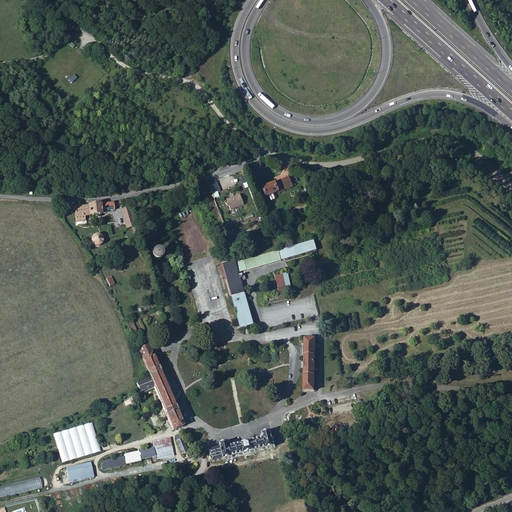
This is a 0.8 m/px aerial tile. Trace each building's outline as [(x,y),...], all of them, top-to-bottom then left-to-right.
[(260,164),(259,162),(254,165),(256,171),(262,168),(260,164)] [(263,187),(267,197),(295,185),(291,176),(263,187)] [(208,184),(212,194),(219,192),(214,181),(208,184)] [(226,201),(230,212),(244,206),(240,196),(226,201)] [(77,208),(74,208),(75,223),(84,222),(83,216),(93,215),(96,215),(101,214),(101,211),(114,210),(113,203),(111,203),(95,205),(86,206),(77,208)] [(130,207),(121,209),(127,227),(131,226),(134,236),(138,235),(138,233),(133,217),(130,207)] [(269,220),(270,223),(280,219),(277,213),(264,218),(265,222),(269,220)] [(319,235),(321,241),(341,236),(339,230),(319,235)] [(340,237),(342,243),(366,237),(365,231),(340,237)] [(94,234),(93,235),(92,236),(91,237),(91,238),(90,239),(90,240),(91,241),(91,243),(92,244),(93,245),(94,246),(95,246),(96,246),(97,246),(98,246),(99,246),(100,246),(100,245),(101,245),(102,244),(103,243),(103,242),(103,241),(103,240),(103,239),(103,238),(103,237),(102,236),(101,235),(100,234),(99,234),(98,234),(97,233),(96,234),(95,234),(94,234)] [(231,298),(239,328),(253,324),(241,281),(243,280),(242,277),(240,278),(238,272),(316,250),(313,241),(280,250),(282,256),(280,257),(278,251),(236,263),(235,259),(223,263),(232,297),(231,298)] [(156,251),(155,251),(154,251),(154,252),(153,252),(153,253),(152,254),(152,255),(152,256),(153,257),(153,258),(154,258),(154,259),(155,259),(156,260),(157,260),(158,260),(158,259),(159,259),(160,259),(160,258),(161,258),(161,257),(161,256),(161,255),(161,254),(161,253),(161,252),(160,252),(159,251),(158,251),(157,250),(156,251)] [(267,298),(268,304),(293,299),(288,273),(276,276),(280,296),(267,298)] [(106,279),(109,286),(114,284),(111,277),(106,279)] [(131,318),(125,321),(134,341),(136,340),(135,338),(139,336),(132,323),(133,322),(131,318)] [(315,339),(304,338),(304,368),(303,391),(314,391),(314,370),(315,339)] [(136,384),(139,391),(140,392),(153,386),(172,430),(183,425),(172,398),(173,397),(174,397),(175,396),(176,396),(177,395),(177,394),(178,393),(178,391),(178,390),(178,388),(178,387),(178,386),(178,385),(178,384),(177,383),(177,382),(176,381),(175,380),(174,379),(173,379),(172,378),(171,378),(171,377),(170,377),(169,376),(168,376),(167,374),(166,373),(166,371),(165,370),(160,372),(149,345),(137,350),(150,378),(136,384)] [(117,413),(119,418),(135,411),(133,407),(117,413)] [(103,427),(106,434),(138,421),(136,415),(103,427)] [(54,433),(62,463),(100,452),(92,423),(54,433)] [(209,450),(212,462),(224,459),(232,457),(266,448),(266,449),(275,447),(273,438),(275,437),(275,434),(272,435),(270,430),(262,432),(263,436),(250,439),(238,443),(229,445),(228,441),(219,443),(220,447),(209,450)] [(175,437),(183,455),(189,453),(180,434),(175,437)] [(155,447),(156,453),(172,449),(170,443),(155,447)] [(139,451),(141,459),(155,456),(153,447),(139,451)] [(103,470),(125,465),(124,460),(138,456),(137,451),(122,454),(123,457),(102,462),(103,470)] [(124,460),(125,465),(139,461),(138,456),(124,460)] [(64,472),(68,486),(92,479),(88,466),(64,472)] [(39,478),(0,485),(0,497),(41,489),(39,478)]
